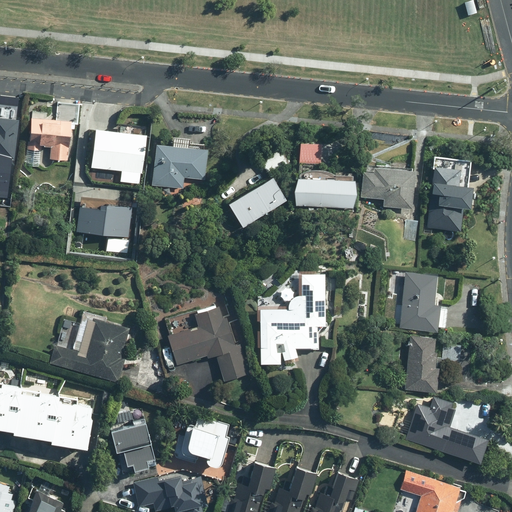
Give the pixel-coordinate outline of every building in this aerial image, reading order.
[(473,0),(465,2),(468,15),(477,13),(473,0)] [(16,120),(0,118),(0,193),(8,195),(16,120)] [(29,144),(50,145),(49,159),(67,160),(70,121),(31,118),(29,144)] [(143,134),(93,129),(89,168),(139,173),(143,134)] [(322,142),(300,140),(298,160),(321,162),(322,142)] [(207,148),(154,144),(151,186),(183,188),(184,177),(204,179),(207,148)] [(468,186),(456,185),(458,169),(432,166),(426,227),(459,231),(462,207),(465,207),(468,186)] [(371,167),(371,172),(362,171),(360,196),(383,198),(383,206),(410,208),(413,170),(371,167)] [(284,201),(269,176),(226,203),(241,228),(284,201)] [(353,179),(295,177),(294,204),(352,206),(353,179)] [(81,202),(79,228),(128,233),(131,202),(102,200),(101,204),(81,202)] [(435,330),(437,306),(431,305),(434,275),(404,272),(399,327),(435,330)] [(317,346),(316,326),(325,326),(322,273),(301,274),(303,308),(258,310),(261,363),(279,362),(278,348),(281,348),(282,359),(295,358),(295,347),(317,346)] [(234,345),(226,316),(221,318),(217,305),(201,309),(202,310),(192,313),(196,325),(165,335),(174,364),(204,355),(205,357),(215,354),(223,380),(228,379),(248,373),(239,344),(234,345)] [(79,350),(54,343),(49,362),(115,380),(130,328),(88,317),(79,350)] [(436,368),(433,368),(434,352),(432,352),(433,337),(409,336),(405,389),(435,391),(436,368)] [(460,344),(446,343),(444,362),(458,363),(460,344)] [(15,387),(0,384),(0,429),(9,430),(15,387)] [(53,398),(19,392),(11,433),(45,439),(53,398)] [(481,437),(449,426),(455,407),(448,405),(449,401),(432,395),(423,424),(416,422),(411,437),(434,445),(433,448),(464,458),(465,455),(474,458),(481,437)] [(394,429),(405,403),(393,398),(382,425),(394,429)] [(87,406),(55,402),(49,443),(81,447),(87,406)] [(197,416),(194,426),(187,424),(178,455),(191,459),(193,453),(204,456),(204,460),(208,465),(215,466),(219,463),(227,436),(224,435),(227,425),(197,416)] [(123,465),(129,463),(130,470),(146,467),(144,460),(152,458),(143,417),(114,423),(115,429),(108,431),(113,450),(120,448),(123,465)] [(258,511),(265,488),(267,488),(274,467),(252,461),(247,478),(241,476),(230,511),(258,511)] [(300,511),(306,493),(308,494),(314,473),(293,467),(288,483),(281,481),(272,511),(300,511)] [(456,511),(460,501),(454,500),(458,486),(405,470),(400,489),(420,494),(414,511),(456,511)] [(134,480),(139,500),(154,497),(157,507),(172,504),(173,511),(185,509),(185,511),(204,511),(205,511),(204,505),(210,504),(203,472),(181,477),(180,473),(160,477),(159,474),(134,480)] [(344,511),(348,499),(350,499),(356,479),(335,472),(330,489),(323,487),(316,511),(344,511)] [(10,494),(5,493),(7,484),(0,482),(0,511),(7,511),(8,511),(12,511),(14,503),(8,501),(10,494)] [(64,511),(59,510),(63,502),(36,490),(25,511),(64,511)]
